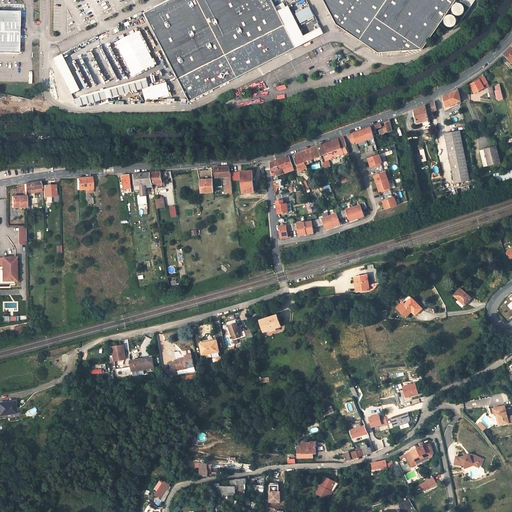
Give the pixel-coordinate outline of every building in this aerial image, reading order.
[(475,0),(170,0),(144,14),(179,79),(173,82),(182,99),(188,96),(190,101),(296,47),(324,34),(321,28),(303,37),(288,6),(278,11),(272,0),(322,0),(336,25),(378,53),(422,50),(439,24),(448,11),(456,0),(459,0),(471,8),(475,0)] [(457,16),(459,16),(461,16),(463,15),(465,13),(465,11),(465,9),(465,7),(463,5),(461,4),(459,4),(457,4),(455,5),(454,7),(453,9),(453,11),(454,13),(455,15),(457,16)] [(295,13),(300,23),(314,16),(309,6),(295,13)] [(18,17),(19,12),(5,11),(0,11),(0,52),(18,53),(18,17)] [(449,27),(451,28),(453,27),(455,26),(457,25),(457,22),(457,20),(457,18),(455,16),(453,15),(451,15),(449,15),(447,16),(446,18),(445,20),(445,22),(446,25),(447,26),(449,27)] [(117,42),(134,75),(156,64),(139,31),(117,42)] [(116,49),(119,47),(116,43),(111,46),(117,56),(119,54),(116,49)] [(63,55),(55,59),(72,94),(81,90),(64,56),(63,55)] [(474,93),(477,91),(484,87),(483,85),(487,82),(484,77),(470,85),(474,93)] [(143,89),(150,87),(147,78),(81,96),(81,97),(75,99),(79,107),(138,90),(143,89)] [(150,87),(143,89),(147,101),(171,94),(167,82),(150,87)] [(443,97),(446,107),(458,102),(459,104),(461,103),(458,90),(443,97)] [(426,105),(428,113),(436,110),(434,102),(426,105)] [(427,118),(429,117),(428,113),(426,105),(414,110),(417,122),(423,119),(424,123),(428,122),(427,118)] [(390,120),(388,121),(386,122),(387,127),(382,129),(383,133),(392,130),(390,120)] [(371,127),(347,136),(348,139),(372,130),(371,127)] [(445,135),(456,185),(470,182),(460,132),(445,135)] [(344,137),(317,147),(320,156),(322,162),(345,154),(343,148),(347,146),(344,137)] [(419,145),(422,162),(427,161),(423,144),(419,145)] [(317,147),(294,155),(295,159),(294,159),(296,165),(320,156),(317,147)] [(481,151),(484,168),(500,165),(497,148),(481,151)] [(382,155),(369,158),(371,168),(385,164),(382,155)] [(295,170),(290,156),(271,163),(273,182),(279,180),(278,176),(295,170)] [(229,166),(217,167),(218,174),(219,174),(219,177),(226,177),(227,184),(223,184),(224,194),(233,193),(229,166)] [(241,172),(243,193),(254,192),(252,171),(241,172)] [(163,172),(155,172),(151,173),(153,184),(164,183),(163,172)] [(381,193),(394,189),(387,172),(375,177),(381,193)] [(153,184),(151,173),(141,173),(133,174),(134,185),(140,185),(142,198),(147,198),(145,184),(153,184)] [(494,176),(497,186),(511,183),(509,173),(494,176)] [(91,177),(83,178),(77,179),(77,190),(92,188),(91,177)] [(215,193),(213,180),(202,181),(203,194),(215,193)] [(40,182),(31,183),(25,184),(25,191),(41,188),(40,182)] [(469,185),(446,193),(448,200),(471,193),(469,185)] [(44,186),(44,197),(45,203),(51,203),(51,196),(55,196),(55,186),(44,186)] [(385,193),(386,199),(393,197),(392,191),(385,193)] [(12,208),(25,208),(25,201),(25,196),(12,197),(12,208)] [(386,210),(399,206),(397,197),(383,201),(386,210)] [(164,199),(156,200),(157,209),(165,207),(164,199)] [(346,210),(350,223),(367,217),(362,204),(346,210)] [(322,218),(326,231),(343,226),(339,213),(322,218)] [(300,236),(316,234),(314,221),(298,223),(300,236)] [(279,226),(281,239),(291,238),(288,224),(279,226)] [(18,227),(18,245),(26,245),(26,227),(18,227)] [(16,281),(16,258),(2,258),(2,267),(0,266),(0,284),(13,284),(13,281),(16,281)] [(355,276),(356,290),(369,289),(368,275),(355,276)] [(463,307),(472,298),(461,288),(455,295),(458,299),(456,301),(463,307)] [(412,311),(415,315),(422,309),(412,298),(405,304),(403,302),(397,308),(404,316),(407,316),(412,311)] [(261,319),(264,331),(281,325),(278,313),(261,319)] [(229,325),(233,337),(241,335),(240,331),(237,323),(229,325)] [(252,327),(240,331),(241,335),(233,337),(235,344),(253,338),(252,327)] [(211,352),(219,351),(217,340),(201,342),(202,354),(211,352)] [(110,346),(112,359),(124,358),(122,344),(110,346)] [(143,359),(131,361),(132,372),(148,369),(147,360),(143,360),(143,359)] [(174,361),(177,379),(193,377),(190,359),(174,361)] [(403,386),(406,397),(418,393),(415,383),(403,386)] [(465,401),(466,409),(503,403),(502,396),(465,401)] [(0,415),(16,412),(13,399),(0,401),(0,415)] [(505,406),(493,409),(495,415),(496,415),(499,426),(511,422),(511,416),(508,417),(505,406)] [(390,417),(393,427),(408,422),(409,419),(407,412),(390,417)] [(372,428),(382,425),(381,421),(381,420),(381,419),(380,418),(379,414),(373,416),(373,417),(369,418),(372,428)] [(480,421),(477,424),(483,431),(486,428),(480,421)] [(365,425),(350,430),(353,438),(368,433),(365,425)] [(316,443),(302,443),(302,446),(302,454),(312,453),(312,452),(316,452),(316,443)] [(363,450),(357,452),(358,457),(372,453),(371,448),(369,448),(368,444),(363,446),(363,450)] [(430,444),(423,446),(406,453),(399,457),(400,459),(405,457),(410,467),(432,457),(433,453),(430,444)] [(302,454),(302,446),(297,446),(298,458),(312,458),(312,453),(302,454)] [(347,461),(358,457),(357,452),(351,454),(350,451),(344,453),(347,461)] [(465,469),(474,465),(479,468),(482,460),(474,456),(471,457),(469,454),(460,457),(456,457),(455,464),(461,466),(463,465),(465,469)] [(387,468),(385,460),(372,463),(373,470),(382,468),(383,469),(387,468)] [(205,463),(198,464),(200,470),(200,475),(208,474),(207,469),(206,469),(205,463)] [(326,477),(317,495),(327,500),(334,493),(339,484),(326,477)] [(219,486),(219,495),(236,495),(236,489),(246,489),(247,478),(237,479),(228,480),(227,486),(219,486)] [(428,489),(437,484),(433,478),(420,485),(423,490),(427,488),(428,489)] [(165,481),(156,495),(161,498),(167,488),(169,489),(171,485),(165,481)] [(270,490),(270,502),(281,502),(281,491),(270,490)]
